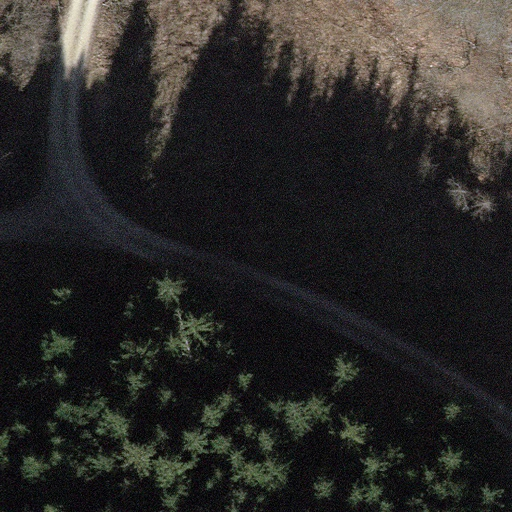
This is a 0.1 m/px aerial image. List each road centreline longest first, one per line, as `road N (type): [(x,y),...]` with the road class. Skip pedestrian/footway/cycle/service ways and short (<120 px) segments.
road 1 (track): [(511,418),(419,355),(189,258),(37,211)]
road 2 (track): [(37,211),(36,118),(74,0)]
